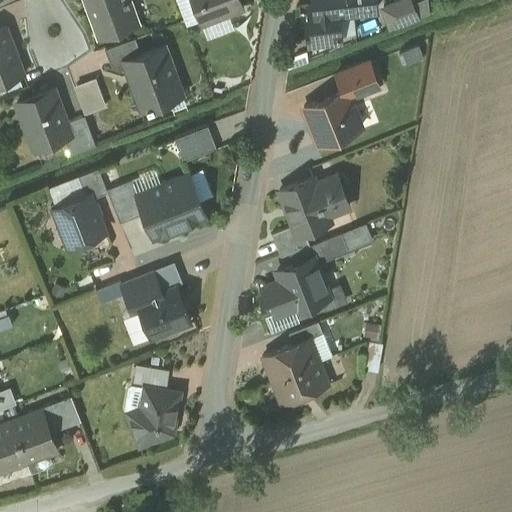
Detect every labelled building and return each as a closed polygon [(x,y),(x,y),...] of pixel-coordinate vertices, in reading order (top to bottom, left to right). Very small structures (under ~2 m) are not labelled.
[(87,0),(99,33),(137,20),(136,18),(134,19),(128,1),(129,0),(87,0)] [(200,19),(192,0),(178,0),(187,24),(200,19)] [(192,0),(200,19),(200,21),(228,10),(244,4),(243,3),(241,3),(239,0),(192,0)] [(329,0),(313,0),(314,5),(308,6),(310,21),(306,22),(308,41),(340,37),(337,7),(331,8),(329,0)] [(410,0),(396,0),(385,5),(383,10),(389,27),(417,16),(412,2),(410,0)] [(427,0),(416,0),(412,2),(417,16),(429,11),(427,0)] [(228,10),(200,21),(207,38),(234,28),(228,10)] [(0,27),(0,81),(24,73),(6,25),(0,27)] [(135,36),(105,47),(111,64),(124,60),(123,58),(141,52),(135,36)] [(141,52),(123,58),(124,60),(141,107),(147,105),(148,107),(154,105),(153,103),(183,92),(165,43),(141,52)] [(369,60),(335,73),(342,89),(345,88),(349,97),(379,86),(369,60)] [(74,85),(85,113),(105,105),(96,77),(74,85)] [(54,87),(17,101),(31,138),(48,132),(51,139),(64,134),(59,123),(66,120),(54,87)] [(342,89),(303,104),(318,142),(360,125),(349,97),(345,88),(342,89)] [(66,120),(59,123),(64,134),(71,154),(96,144),(85,113),(66,120)] [(208,124),(174,137),(183,159),(216,146),(208,124)] [(51,139),(48,132),(31,138),(34,146),(51,139)] [(98,167),(78,175),(85,194),(89,193),(91,198),(108,192),(107,187),(98,167)] [(189,172),(163,182),(180,225),(206,215),(189,172)] [(312,175),(279,188),(292,223),(297,233),(304,230),(330,220),(328,213),(346,206),(334,174),(315,182),(312,175)] [(56,206),(85,194),(78,175),(49,187),(56,206)] [(132,177),(107,187),(108,192),(120,221),(144,211),(137,193),(138,192),(132,177)] [(138,192),(137,193),(144,211),(154,235),(180,225),(163,182),(138,192)] [(56,206),(54,207),(69,246),(105,232),(91,198),(89,193),(85,194),(56,206)] [(345,229),(352,245),(370,238),(364,222),(345,229)] [(292,223),(271,231),(281,254),(289,251),(308,244),(310,243),(304,230),(297,233),(292,223)] [(345,229),(341,231),(349,249),(371,241),(370,238),(352,245),(345,229)] [(310,243),(308,244),(308,245),(315,243),(322,260),(349,249),(341,231),(310,243)] [(308,245),(308,244),(289,251),(293,262),(313,255),(316,263),(322,260),(315,243),(308,245)] [(119,254),(120,258),(96,267),(101,279),(137,266),(131,249),(119,254)] [(293,262),(277,268),(281,279),(284,287),(293,308),(294,308),(323,296),(328,294),(326,290),(316,263),(313,255),(293,262)] [(140,307),(137,301),(161,291),(153,271),(122,283),(132,310),(140,307)] [(266,294),(284,287),(281,279),(263,286),(266,294)] [(140,307),(151,336),(190,321),(176,285),(161,291),(137,301),(140,307)] [(326,290),(328,294),(323,296),(327,307),(345,299),(339,285),(326,290)] [(294,308),(293,308),(284,287),(266,294),(261,296),(272,326),(297,316),(294,308)] [(318,319),(289,331),(293,342),(310,335),(310,337),(323,331),(318,319)] [(293,342),(263,354),(272,377),(319,359),(310,337),(310,335),(293,342)] [(319,359),(272,377),(282,400),(328,382),(319,359)] [(167,369),(137,364),(134,385),(145,387),(145,385),(164,388),(167,369)] [(9,385),(0,388),(0,407),(15,402),(9,385)] [(164,388),(145,385),(145,387),(142,406),(129,411),(141,442),(172,430),(179,391),(164,388)] [(129,411),(142,406),(145,387),(134,385),(129,411)] [(71,395),(40,407),(41,410),(42,410),(48,425),(63,419),(65,425),(80,420),(71,395)] [(13,422),(12,422),(27,461),(57,450),(48,425),(42,410),(41,410),(13,422)] [(0,423),(0,469),(26,459),(26,461),(27,461),(12,422),(13,422),(12,419),(0,423)]
